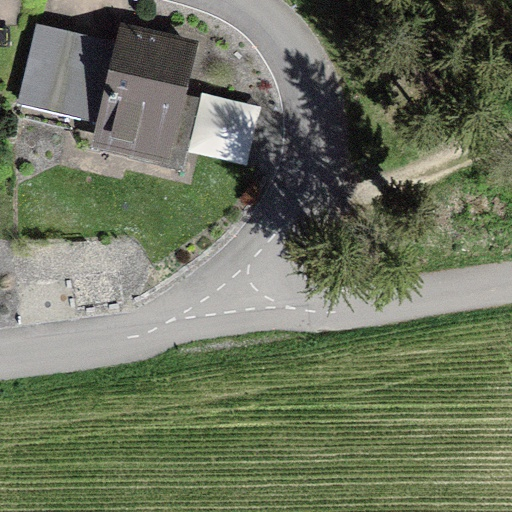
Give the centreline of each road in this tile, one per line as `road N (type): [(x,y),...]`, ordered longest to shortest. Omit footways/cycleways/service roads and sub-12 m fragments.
road 1 (residential): [(239,0),(274,31),(297,77),(304,166),(278,213),(158,332)]
road 2 (residential): [(511,275),(158,332)]
road 3 (track): [(511,124),(278,213)]
road 4 (residential): [(158,332),(0,354)]
